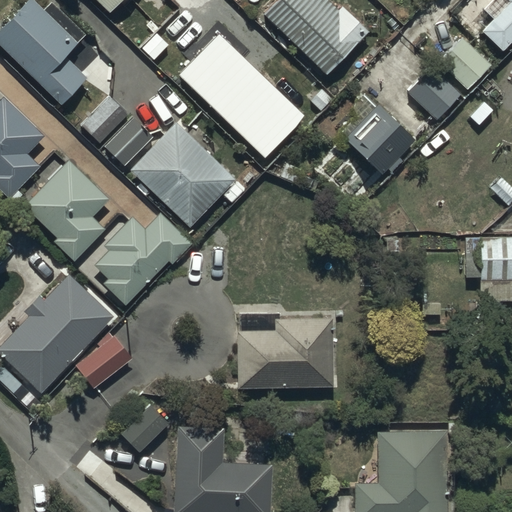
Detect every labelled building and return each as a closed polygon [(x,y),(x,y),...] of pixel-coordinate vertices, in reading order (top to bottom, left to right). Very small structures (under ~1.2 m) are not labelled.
[(34,0),(23,0),(0,23),(0,45),(58,105),(86,78),(64,55),(85,35),(50,0),(42,8),(34,0)] [(92,0),(109,15),(122,0),(92,0)] [(172,0),(198,23),(218,0),(172,0)] [(332,0),(274,0),(262,14),(325,74),(366,31),(332,0)] [(511,0),(505,0),(478,29),(499,50),(511,37),(511,0)] [(219,34),(179,76),(265,158),(305,116),(219,34)] [(490,65),(460,36),(437,59),(467,88),(490,65)] [(460,92),(431,66),(407,93),(436,119),(460,92)] [(104,95),(78,123),(98,141),(124,113),(104,95)] [(1,96),(0,97),(0,185),(9,194),(36,167),(24,155),(42,136),(1,96)] [(409,137),(375,103),(342,136),(380,174),(395,159),(391,155),(409,137)] [(131,114),(102,145),(122,164),(151,133),(131,114)] [(171,120),(127,165),(186,223),(230,178),(171,120)] [(67,160),(21,204),(54,238),(53,240),(72,259),(102,231),(108,237),(100,245),(106,251),(92,265),(106,278),(102,283),(121,303),(185,240),(158,212),(142,227),(129,215),(121,223),(114,216),(103,227),(90,214),(105,199),(67,160)] [(511,279),(511,235),(463,237),(463,276),(478,276),(478,280),(511,279)] [(28,316),(0,344),(0,354),(38,390),(110,314),(67,273),(43,299),(37,293),(21,309),(28,316)] [(273,329),(235,329),(236,384),(335,383),(334,318),(273,319),(273,329)] [(111,336),(73,365),(90,387),(128,357),(111,336)] [(149,405),(120,432),(138,452),(167,425),(149,405)] [(223,427),(174,426),(170,511),(268,511),(270,464),(221,462),(223,427)] [(445,511),(446,432),(375,431),(375,481),(353,481),(352,511),(445,511)]
